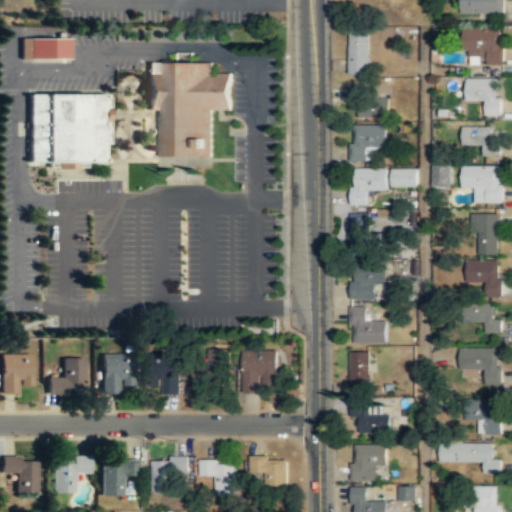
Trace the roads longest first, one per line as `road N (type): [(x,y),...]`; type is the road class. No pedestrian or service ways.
road 1 (secondary): [(317,77),(319,511)]
road 2 (residential): [(0,425),(319,426)]
